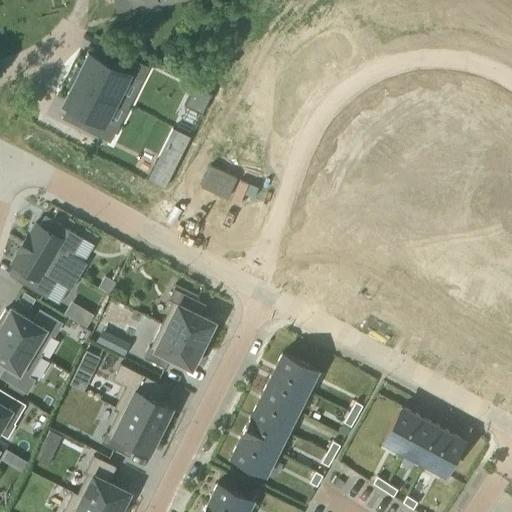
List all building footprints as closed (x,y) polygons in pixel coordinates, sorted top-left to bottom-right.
[(113,0),(117,12),(132,8),(133,10),(174,0),(113,0)] [(76,65),(71,75),(115,98),(127,74),(139,80),(146,67),(118,53),(114,60),(106,56),(104,61),(89,53),(82,68),(76,65)] [(66,86),(71,88),(64,103),(79,111),(76,116),(84,120),(81,127),(109,141),(115,128),(103,122),(115,98),(71,75),(66,86)] [(194,87),(185,105),(201,113),(210,95),(194,87)] [(172,128),(147,179),(164,188),(190,137),(172,128)] [(82,237),(51,219),(45,229),(35,222),(23,243),(78,276),(86,263),(72,254),(82,237)] [(312,257),(336,271),(336,270),(354,236),(330,223),(312,257)] [(361,284),(380,250),(354,236),(336,270),(336,271),(361,284)] [(16,278),(46,297),(56,280),(70,289),(78,276),(23,243),(11,263),(21,269),(16,278)] [(404,263),(380,250),(361,284),(386,297),(404,263)] [(109,290),(115,279),(105,272),(98,283),(109,290)] [(158,321),(203,343),(214,321),(193,311),(200,297),(165,280),(158,295),(168,300),(158,321)] [(452,333),(476,346),(494,312),(470,299),(452,333)] [(74,316),(86,323),(94,311),(82,304),(74,316)] [(0,316),(0,331),(40,355),(40,354),(38,353),(50,333),(53,335),(61,322),(39,309),(32,320),(10,307),(7,311),(4,309),(0,316)] [(511,339),(511,321),(494,312),(476,346),(501,360),(511,339)] [(164,369),(171,355),(192,366),(203,343),(158,321),(147,342),(137,337),(129,352),(164,369)] [(34,379),(27,376),(40,355),(0,331),(0,360),(6,364),(0,374),(0,375),(26,392),(34,379)] [(118,337),(112,349),(124,355),(130,343),(118,337)] [(511,339),(501,360),(511,366),(511,339)] [(282,352),(271,373),(306,390),(316,369),(282,352)] [(101,360),(87,353),(82,364),(96,371),(101,360)] [(158,383),(123,365),(115,380),(126,385),(115,406),(160,428),(171,406),(151,396),(158,383)] [(296,411),(306,390),(271,373),(261,393),(296,411)] [(0,426),(5,418),(14,423),(25,404),(1,390),(0,392),(0,426)] [(261,393),(251,414),(285,431),(296,411),(261,393)] [(355,401),(349,412),(356,416),(362,405),(355,401)] [(129,441),(149,451),(160,428),(115,406),(105,427),(94,422),(87,437),(122,454),(129,441)] [(421,417),(401,406),(382,440),(403,451),(421,417)] [(350,426),(356,416),(349,412),(343,422),(350,426)] [(275,452),(285,431),(251,414),(240,435),(275,452)] [(421,417),(403,451),(423,462),(442,428),(421,417)] [(423,462),(444,473),(463,439),(442,428),(423,462)] [(265,473),(275,452),(240,435),(230,456),(265,473)] [(332,441),(326,451),(333,455),(339,445),(332,441)] [(73,491),(114,511),(118,511),(129,491),(108,481),(115,468),(80,450),(73,465),(84,470),(73,491)] [(327,466),(333,455),(326,451),(320,462),(327,466)] [(316,486),(322,475),(315,471),(309,482),(316,486)] [(377,476),(372,483),(382,489),(387,483),(377,476)] [(245,511),(252,499),(217,482),(207,502),(226,511),(245,511)] [(382,489),(392,496),(397,489),(387,483),(382,489)] [(114,511),(73,491),(64,487),(54,508),(52,507),(49,511),(114,511)] [(402,502),(412,509),(417,502),(406,495),(402,502)] [(226,511),(207,502),(201,511),(226,511)]
